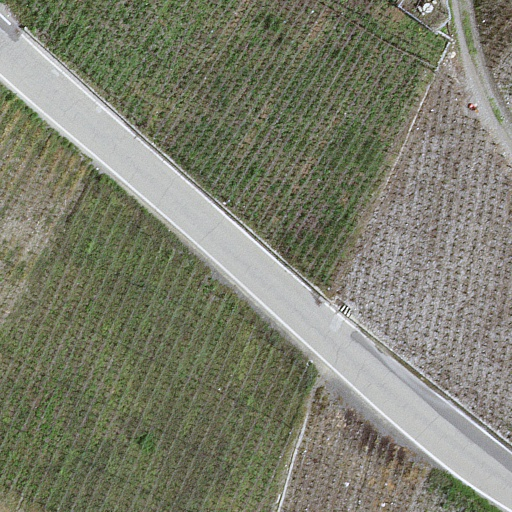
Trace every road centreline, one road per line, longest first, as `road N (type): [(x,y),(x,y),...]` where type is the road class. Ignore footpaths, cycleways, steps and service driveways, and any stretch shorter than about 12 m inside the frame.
road 1 (tertiary): [(0,47),(444,439),(511,489)]
road 2 (track): [(468,0),(495,92),(511,115)]
